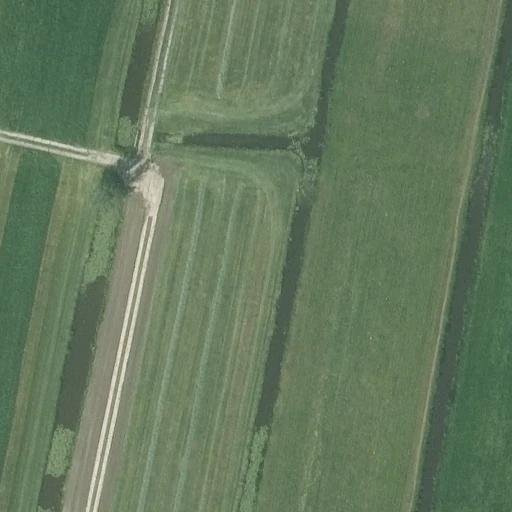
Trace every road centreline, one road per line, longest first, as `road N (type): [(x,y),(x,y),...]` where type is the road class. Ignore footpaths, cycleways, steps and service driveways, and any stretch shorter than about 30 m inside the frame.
road 1 (track): [(88,511),(155,177),(0,135)]
road 2 (track): [(189,0),(155,177)]
